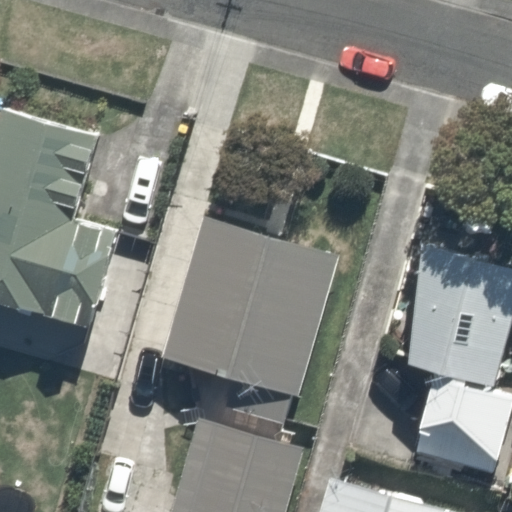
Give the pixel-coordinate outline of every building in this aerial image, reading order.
[(69,215),(93,134),(0,106),(0,304),(86,330),(116,229),(69,215)] [(183,204),(141,351),(215,372),(207,400),(284,422),(334,247),(183,204)] [(511,251),(409,220),(368,353),(419,369),(397,440),(466,460),(511,308),(511,251)] [(279,511),(299,441),(185,409),(155,511),(279,511)] [(478,511),(481,504),(316,455),(298,511),(478,511)]
